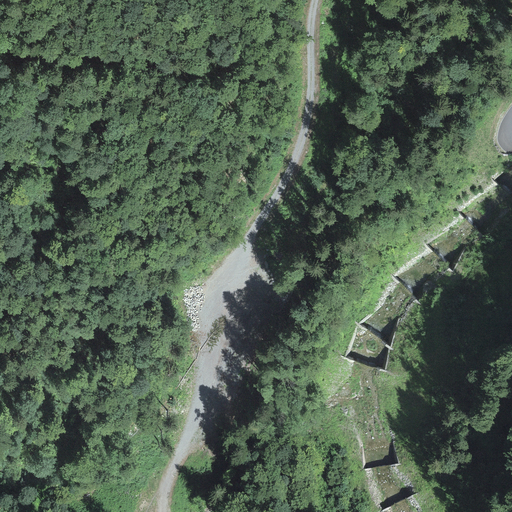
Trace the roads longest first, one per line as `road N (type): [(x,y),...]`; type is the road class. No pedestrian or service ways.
road 1 (track): [(265,215),(232,262),(202,407),(168,480)]
road 2 (track): [(316,0),(309,116),(265,215)]
